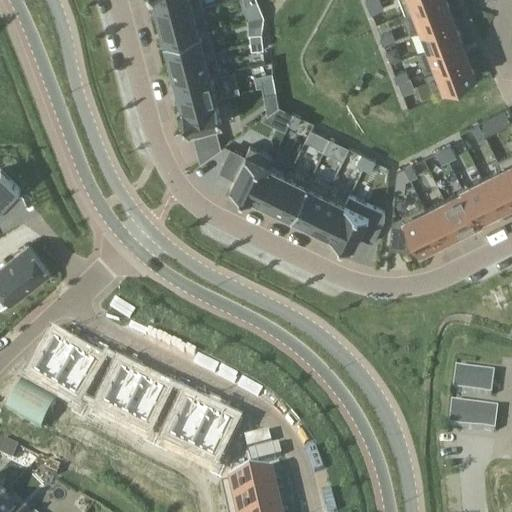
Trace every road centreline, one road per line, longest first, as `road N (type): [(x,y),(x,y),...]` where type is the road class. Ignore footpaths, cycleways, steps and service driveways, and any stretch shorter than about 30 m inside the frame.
road 1 (residential): [(114,0),(151,131),(176,186),(215,218),(357,285),(380,288),(430,282),(511,243)]
road 2 (unclassified): [(409,511),(386,417),(339,353),(148,230)]
road 3 (unclassified): [(129,245),(320,369),(373,456),(389,511)]
road 4 (residential): [(62,301),(258,402),(285,424),(305,452),(320,511)]
road 5 (unclassified): [(13,0),(87,184),(129,245)]
road 6 (unclassified): [(148,230),(111,181),(50,0)]
